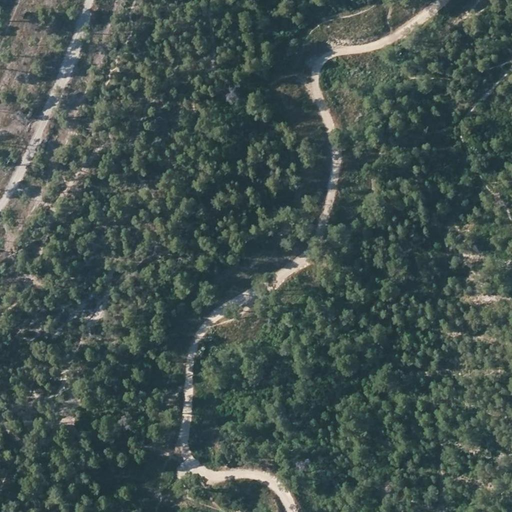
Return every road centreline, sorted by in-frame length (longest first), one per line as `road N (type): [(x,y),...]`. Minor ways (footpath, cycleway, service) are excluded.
road 1 (track): [(443,0),(385,42),(319,59),(316,85),(337,155),(323,231),(299,264),(201,328),(192,349),(189,467),(272,481),(292,511)]
road 2 (track): [(0,210),(71,60),(87,0)]
